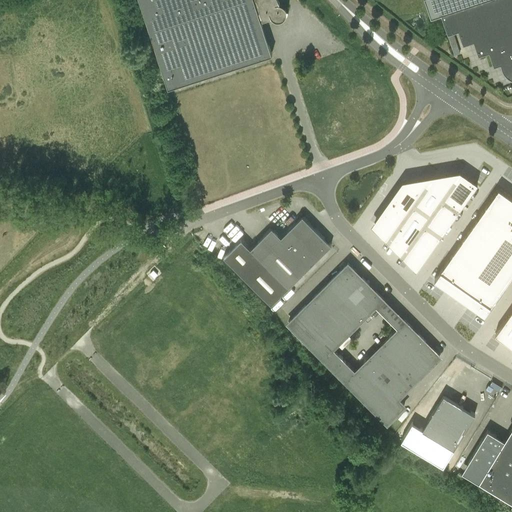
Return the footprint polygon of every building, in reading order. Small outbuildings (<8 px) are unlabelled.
[(140,0),(169,87),(272,54),(261,20),(272,17),(275,19),(278,20),(282,19),(285,17),(287,14),(287,11),(286,7),(283,4),(280,3),(278,0),(140,0)] [(511,0),(425,0),(431,17),(442,13),(448,32),(459,29),(463,43),(474,39),(479,54),(489,50),(494,64),(503,61),(505,67),(507,71),(510,74),(511,74),(511,0)] [(375,222),(424,257),(476,184),(459,172),(453,180),(445,174),(439,183),(431,177),(425,185),(417,179),(411,187),(404,182),(375,222)] [(463,237),(511,271),(511,197),(498,188),(463,237)] [(271,304),(288,288),(331,244),(302,215),(281,236),(272,227),(251,248),(241,239),(224,256),(271,304)] [(442,284),(476,308),(484,313),(511,273),(511,271),(463,237),(434,278),(442,284)] [(384,299),(348,263),(288,322),(387,422),(405,405),(398,398),(440,356),(405,320),(355,369),(334,348),(384,299)] [(511,308),(494,333),(511,345),(511,308)] [(454,449),(475,414),(444,394),(422,429),(454,449)] [(511,428),(505,440),(485,473),(480,482),(511,501),(511,428)] [(485,473),(505,440),(488,429),(468,463),(485,473)]
